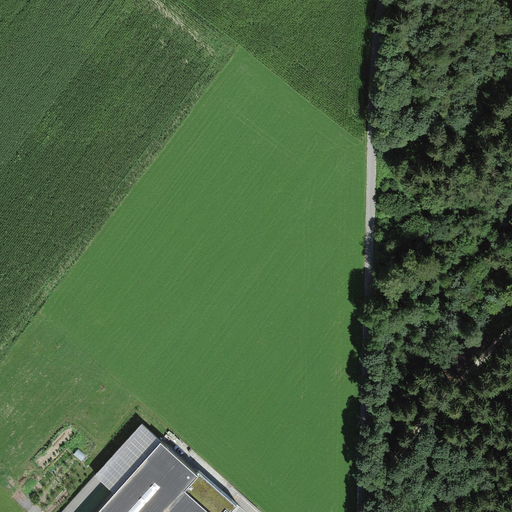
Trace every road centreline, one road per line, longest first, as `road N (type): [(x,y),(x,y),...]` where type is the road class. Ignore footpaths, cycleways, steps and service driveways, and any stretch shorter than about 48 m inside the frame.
road 1 (unclassified): [(381,0),(358,511)]
road 2 (track): [(511,327),(427,413),(376,485),(359,494)]
